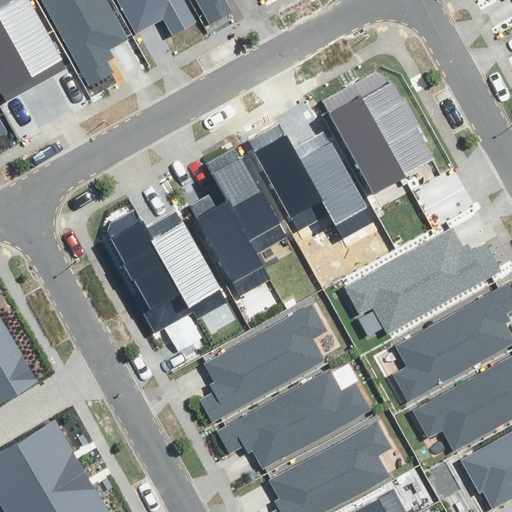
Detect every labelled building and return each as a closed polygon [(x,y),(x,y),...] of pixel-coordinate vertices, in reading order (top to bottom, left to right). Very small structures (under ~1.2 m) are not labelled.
[(28,0),(0,0),(0,76),(4,83),(25,71),(22,65),(36,58),(40,64),(59,53),(28,0)] [(109,0),(46,0),(91,79),(113,67),(107,57),(114,53),(110,46),(129,35),(109,0)] [(187,0),(122,0),(138,28),(163,15),(171,29),(196,15),(187,0)] [(196,0),(205,16),(233,0),(196,0)] [(389,76),(327,110),(371,190),(433,156),(389,76)] [(246,148),(291,227),(328,206),(295,148),(283,127),(246,148)] [(328,130),(295,148),(328,206),(343,232),(376,213),(328,130)] [(224,192),(257,249),(290,230),(242,147),(209,165),(224,192)] [(224,192),(187,213),(233,291),(269,270),(257,249),(224,192)] [(140,217),(114,232),(154,300),(180,285),(198,314),(227,297),(181,217),(151,235),(140,217)] [(434,230),(331,288),(348,319),(365,309),(373,324),(484,261),(468,234),(444,247),(434,230)] [(386,358),(403,388),(506,331),(496,313),(511,304),(511,283),(505,272),(394,334),(402,348),(386,358)] [(189,380),(206,411),(309,353),(299,335),(324,322),(308,294),(197,356),(205,371),(189,380)] [(0,398),(38,377),(0,311),(0,398)] [(511,359),(509,354),(406,412),(423,443),(440,434),(448,448),(511,411),(511,359)] [(312,366),(209,424),(226,455),(243,446),(251,460),(362,398),(346,370),(321,384),(312,366)] [(253,499),(260,511),(302,511),(373,472),(363,455),(388,441),(372,413),(261,476),(269,490),(253,499)] [(83,463),(53,414),(0,445),(0,499),(6,509),(83,463)] [(511,424),(458,456),(485,503),(511,487),(511,424)] [(111,511),(112,511),(83,463),(6,509),(7,511),(111,511)] [(398,511),(384,488),(341,511),(398,511)]
